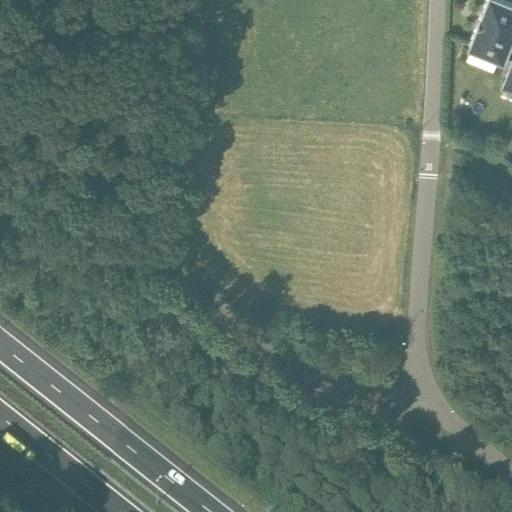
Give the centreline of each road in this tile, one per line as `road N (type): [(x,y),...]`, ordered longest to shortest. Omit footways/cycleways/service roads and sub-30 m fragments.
road 1 (unclassified): [(511,476),(427,403),(418,380),(427,177)]
road 2 (trunk): [(209,511),(0,346)]
road 3 (residential): [(427,177),(436,0)]
road 4 (trunk): [(0,416),(120,511)]
